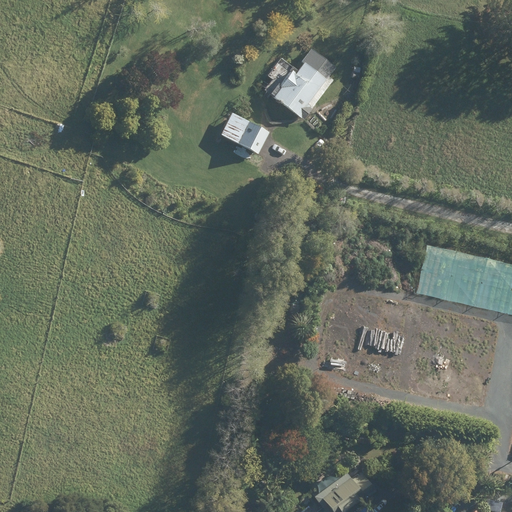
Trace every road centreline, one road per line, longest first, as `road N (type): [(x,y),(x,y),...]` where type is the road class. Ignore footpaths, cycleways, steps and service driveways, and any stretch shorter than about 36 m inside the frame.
road 1 (track): [(506,466),(505,444),(480,417),(323,377),(310,369),(309,348),(317,300),(349,283),(506,325),(511,335)]
road 2 (track): [(511,226),(312,179),(287,157)]
road 3 (track): [(511,466),(417,484),(368,511)]
